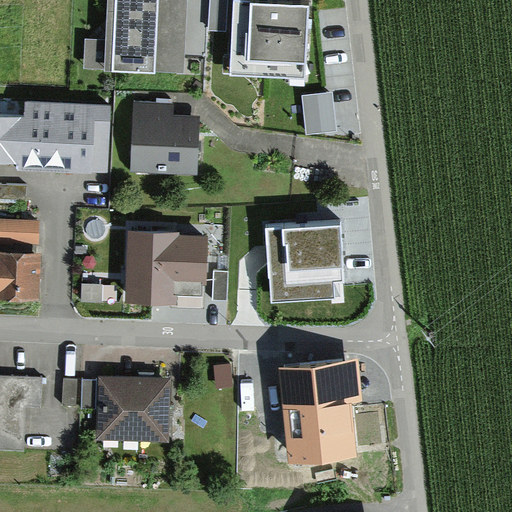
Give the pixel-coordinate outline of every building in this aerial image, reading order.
[(187,0),(108,0),(107,37),(85,37),(84,70),(184,74),(187,0)] [(228,0),(211,0),(209,30),(226,31),(228,0)] [(231,74),(302,78),(306,8),(235,4),(231,74)] [(333,93),(303,96),(308,135),(337,131),(333,93)] [(200,116),(174,115),(174,104),(134,102),(132,172),(198,175),(200,116)] [(28,116),(0,115),(0,162),(19,162),(19,169),(109,171),(110,105),(28,104),(28,116)] [(0,243),(39,245),(40,220),(0,218),(0,243)] [(339,218),(265,224),(272,301),(346,295),(339,218)] [(175,231),(129,229),(127,303),(175,303),(175,294),(200,294),(200,281),(206,281),(206,266),(207,236),(175,235),(175,231)] [(42,255),(0,252),(0,298),(40,300),(42,255)] [(212,301),(228,301),(228,272),(213,271),(212,301)] [(103,286),(82,285),(82,301),(103,302),(103,286)] [(289,464),(356,457),(350,402),(362,401),(358,359),(279,367),(289,464)] [(229,363),(214,366),(218,387),(232,385),(229,363)] [(0,449),(21,450),(22,407),(37,407),(38,377),(9,376),(8,407),(0,406),(0,449)] [(168,441),(170,378),(101,376),(98,438),(168,441)] [(72,378),(60,378),(59,404),(71,405),(72,378)] [(93,380),(80,379),(79,407),(92,408),(93,380)]
